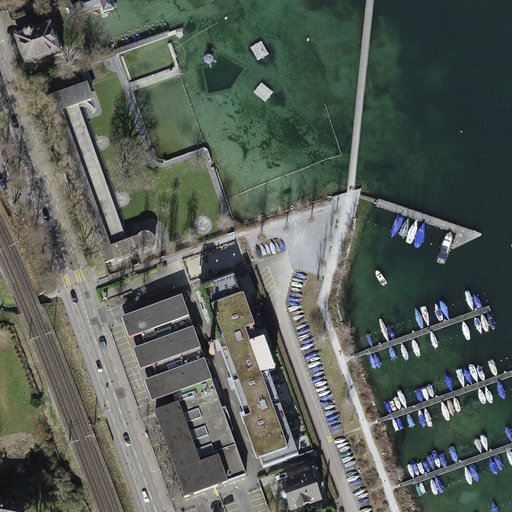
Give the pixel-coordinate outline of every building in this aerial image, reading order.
[(110,0),(87,0),(79,3),(82,10),(101,4),(104,12),(114,9),(110,0)] [(23,31),(37,26),(38,25),(34,14),(19,20),(23,31)] [(37,26),(23,31),(15,33),(26,63),(62,50),(57,35),(53,36),(50,27),(39,31),(37,26)] [(91,100),(86,85),(47,99),(74,178),(68,180),(74,199),(82,197),(105,263),(148,248),(150,247),(151,244),(151,241),(149,239),(146,238),(144,238),(125,245),(76,105),(91,100)] [(223,250),(190,263),(197,280),(230,267),(223,250)] [(257,342),(233,278),(199,290),(264,469),(299,456),(268,372),(275,370),(264,339),(257,342)] [(145,346),(193,329),(182,297),(121,319),(129,340),(141,335),(145,346)] [(156,377),(204,360),(201,349),(193,329),(145,346),(133,350),(140,372),(152,367),(156,377)] [(174,394),(212,381),(204,360),(156,377),(144,382),(151,402),(174,394)] [(178,405),(216,392),(212,381),(174,394),(178,405)] [(218,458),(227,483),(246,477),(216,392),(178,405),(199,465),(218,458)] [(199,465),(178,405),(155,413),(185,498),(227,483),(218,458),(199,465)] [(320,498),(311,474),(281,485),(284,492),(281,494),(283,499),(282,501),(282,504),(284,507),(286,508),(287,510),(320,498)] [(12,507),(0,503),(0,511),(22,511),(24,504),(13,502),(12,507)]
